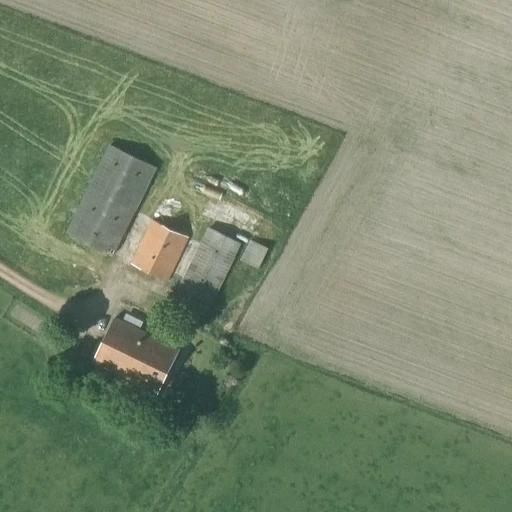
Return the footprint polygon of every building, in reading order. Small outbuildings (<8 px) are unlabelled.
[(112,258),(155,169),(108,145),(64,233),(112,258)] [(168,283),(189,238),(152,220),(130,265),(168,283)] [(211,305),(241,244),(208,227),(177,289),(211,305)] [(258,270),(268,250),(249,241),(239,261),(258,270)] [(157,395),(178,352),(113,320),(92,363),(157,395)]
